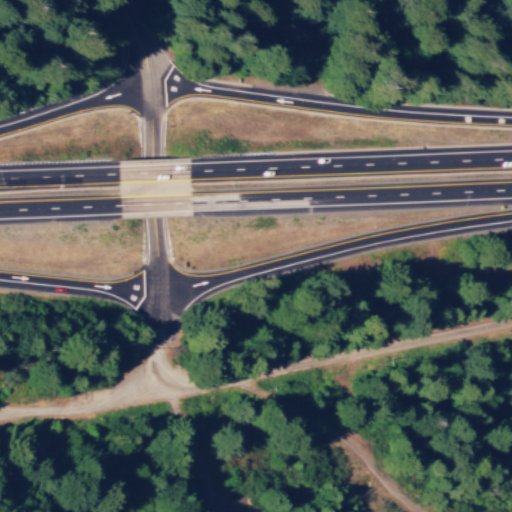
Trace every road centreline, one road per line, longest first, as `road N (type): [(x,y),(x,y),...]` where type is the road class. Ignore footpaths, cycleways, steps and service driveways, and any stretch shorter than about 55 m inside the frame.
road 1 (motorway): [(511,126),(149,87)]
road 2 (motorway): [(156,294),(511,222)]
road 3 (motorway): [(194,206),(511,193)]
road 4 (motorway): [(511,165),(194,177)]
road 5 (motorway): [(0,278),(156,294)]
road 6 (motorway): [(149,87),(0,135)]
road 7 (motorway): [(0,213),(126,209)]
road 8 (motorway): [(123,179),(0,182)]
